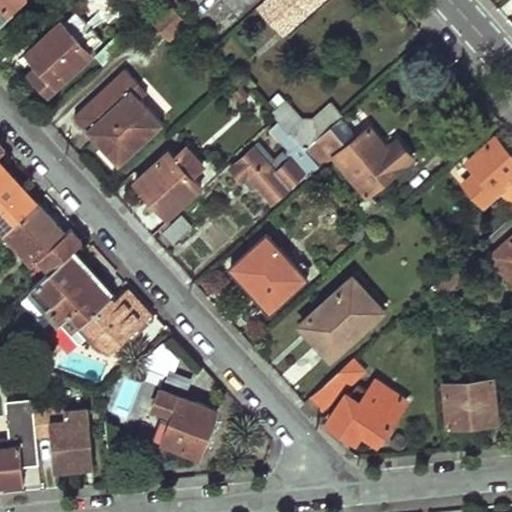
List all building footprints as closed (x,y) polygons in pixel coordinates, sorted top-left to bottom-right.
[(0,0),(0,21),(23,0),(0,0)] [(268,0),(266,2),(287,25),(315,0),(268,0)] [(336,0),(315,0),(287,25),(297,35),(336,0)] [(169,37),(186,18),(168,1),(150,20),(169,37)] [(103,39),(77,11),(65,23),(63,21),(30,52),(41,63),(31,71),(51,92),(92,53),(90,51),(103,39)] [(321,136),(344,116),(334,104),(313,121),(303,121),(280,96),(269,105),(282,120),(308,148),(321,136)] [(129,170),(165,138),(136,104),(99,138),(129,170)] [(344,116),(321,136),(337,154),(373,195),(416,156),(401,138),(392,147),(372,125),(361,135),(344,116)] [(308,148),(282,120),(273,128),(290,146),(276,159),(261,142),(234,166),(245,179),(253,173),(276,199),(305,172),(309,175),(322,164),(308,148)] [(511,152),(497,135),(467,161),(475,170),(463,180),(483,203),(500,188),(507,197),(511,192),(511,152)] [(322,164),(324,166),(337,154),(321,136),(308,148),(322,164)] [(0,157),(9,150),(0,139),(0,157)] [(137,179),(171,216),(203,187),(192,175),(204,163),(188,146),(176,156),(170,150),(137,179)] [(463,180),(475,170),(467,161),(465,159),(443,178),(452,188),(461,178),(463,180)] [(38,202),(0,160),(0,218),(9,229),(38,202)] [(357,202),(370,217),(381,207),(369,193),(357,202)] [(370,217),(382,229),(401,211),(390,199),(381,207),(370,217)] [(9,229),(48,273),(74,249),(84,239),(72,226),(68,230),(40,200),(38,202),(9,229)] [(511,213),(484,239),(511,271),(511,213)] [(174,244),(194,227),(185,216),(165,233),(174,244)] [(232,265),(273,309),(310,275),(268,231),(232,265)] [(116,294),(74,249),(48,273),(34,285),(36,288),(55,309),(75,330),(116,294)] [(456,264),(432,286),(448,292),(465,275),(456,264)] [(335,352),(385,306),(356,273),(305,319),(335,352)] [(155,316),(129,287),(118,297),(116,294),(75,330),(82,339),(88,334),(101,349),(104,351),(111,349),(132,331),(135,333),(155,316)] [(44,319),(55,309),(36,288),(25,297),(44,319)] [(148,363),(168,375),(181,354),(161,342),(148,363)] [(304,400),(322,420),(345,388),(366,370),(354,355),(304,400)] [(450,422),(498,418),(496,376),(446,380),(450,422)] [(365,430),(380,441),(409,399),(378,377),(361,400),(348,391),(335,409),(365,430)] [(123,401),(131,386),(119,381),(111,395),(123,401)] [(220,407),(164,384),(156,405),(168,409),(157,436),(187,448),(200,453),(220,407)] [(20,436),(0,438),(0,482),(7,482),(24,481),(23,463),(21,448),(39,446),(39,439),(36,413),(34,397),(16,399),(20,436)] [(36,413),(39,439),(54,437),(57,472),(77,470),(89,469),(87,454),(95,453),(90,410),(67,412),(67,409),(36,413)] [(365,430),(335,409),(327,419),(357,441),(365,430)] [(21,448),(23,463),(41,461),(39,446),(21,448)] [(96,468),(95,453),(87,454),(89,469),(96,468)]
